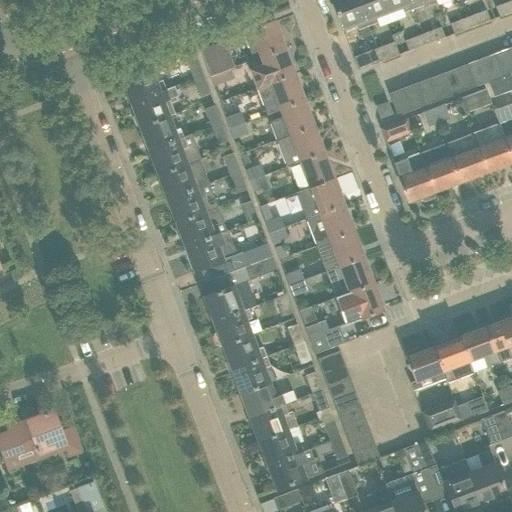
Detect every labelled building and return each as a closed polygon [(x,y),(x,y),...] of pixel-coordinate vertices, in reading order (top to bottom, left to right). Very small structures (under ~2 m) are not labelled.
[(358,30),(367,27),(357,0),(331,0),(342,29),(356,24),(358,30)] [(375,18),(388,13),(383,0),(357,0),(367,27),(377,23),(375,18)] [(402,12),(412,8),(409,0),(383,0),(388,13),(401,8),(402,12)] [(420,1),(422,0),(409,0),(412,8),(422,5),(420,1)] [(499,17),(511,12),(511,0),(510,0),(495,6),(499,17)] [(490,20),(489,19),(486,9),(467,16),(471,27),(490,20)] [(454,34),(471,27),(467,16),(449,23),(454,34)] [(252,58),(283,46),(274,21),(242,33),(252,58)] [(445,38),(444,36),(440,26),(422,33),(426,45),(445,38)] [(408,51),(426,45),(422,33),(404,40),(408,51)] [(233,65),(224,40),(200,49),(209,74),(233,65)] [(398,55),(398,53),(394,42),(376,49),(381,62),(398,55)] [(256,87),(293,73),(283,46),(252,58),(252,60),(247,62),(256,87)] [(358,70),(381,62),(376,49),(353,57),(358,70)] [(509,73),(511,72),(511,67),(505,49),(492,54),(500,75),(508,72),(509,73)] [(198,78),(203,77),(193,51),(184,55),(192,78),(197,76),(198,78)] [(487,81),(488,80),(500,75),(492,54),(479,59),(487,81)] [(488,80),(487,81),(479,59),(467,64),(476,86),(488,81),(488,80)] [(462,91),(476,86),(467,64),(453,69),(462,91)] [(230,68),(234,67),(233,65),(209,74),(214,86),(234,79),(230,68)] [(156,80),(151,68),(151,67),(120,79),(129,102),(165,89),(161,78),(156,80)] [(449,96),(462,91),(453,69),(440,74),(449,96)] [(511,89),(511,81),(509,73),(508,72),(500,75),(488,80),(488,81),(494,96),(511,89)] [(266,113),(303,98),(293,73),(256,87),(266,113)] [(435,102),(449,96),(440,74),(427,79),(435,102)] [(203,77),(198,78),(197,76),(192,78),(199,97),(209,93),(203,77)] [(422,106),(435,102),(427,79),(414,84),(422,106)] [(410,111),(422,106),(414,84),(401,89),(410,111)] [(175,96),(178,95),(174,85),(165,89),(129,102),(134,115),(133,117),(136,126),(138,127),(174,113),(170,102),(176,99),(175,96)] [(397,116),(410,111),(401,89),(388,93),(397,116)] [(464,112),(490,103),(485,89),(459,98),(464,112)] [(276,139),(313,125),(303,98),(266,113),(267,114),(278,110),(281,118),(269,122),(276,139)] [(511,102),(494,107),(497,120),(511,116),(511,102)] [(380,117),(391,113),(387,103),(376,106),(380,117)] [(438,122),(449,118),(443,104),(433,108),(438,122)] [(216,126),(221,124),(214,105),(204,109),(210,125),(215,123),(216,126)] [(428,127),(438,122),(433,108),(422,112),(428,127)] [(228,127),(243,122),(239,112),(225,117),(228,127)] [(169,115),(174,113),(138,127),(139,127),(147,150),(183,137),(179,127),(174,129),(169,115)] [(511,161),(511,118),(498,124),(511,161)] [(385,142),(411,133),(406,119),(380,128),(385,142)] [(233,139),(247,133),(243,122),(228,127),(233,139)] [(221,124),(216,126),(215,123),(210,125),(218,145),(228,141),(221,124)] [(486,171),(511,161),(498,124),(472,133),(486,171)] [(286,165),(323,151),(313,125),(276,139),(286,165)] [(460,181),(486,171),(472,133),(446,143),(460,181)] [(157,175),(200,158),(191,135),(184,138),(183,137),(147,150),(157,175)] [(434,191),(435,191),(460,181),(446,143),(420,153),(434,191)] [(308,187),(332,178),(323,151),(286,165),(287,168),(299,163),(308,187)] [(234,174),(239,172),(232,153),(222,157),(228,174),(233,172),(234,174)] [(435,191),(434,191),(420,153),(393,163),(407,201),(420,197),(421,200),(424,201),(434,198),(436,194),(435,191)] [(199,159),(200,158),(157,175),(166,198),(207,183),(199,159)] [(248,180),(263,174),(259,164),(244,170),(248,180)] [(239,172),(234,174),(233,172),(228,174),(235,193),(245,189),(239,172)] [(252,191),(267,185),(263,174),(248,180),(252,191)] [(305,219),(342,204),(332,178),(308,187),(308,188),(295,193),(305,219)] [(175,223),(217,206),(207,183),(166,198),(175,223)] [(247,222),(256,218),(249,201),(240,205),(247,222)] [(315,245),(352,231),(342,204),(305,219),(315,245)] [(184,247),(226,231),(217,206),(175,223),(184,247)] [(279,217),(265,222),(269,233),(283,227),(279,217)] [(273,244),(287,239),(283,227),(269,233),(273,244)] [(226,231),(184,247),(193,271),(201,268),(205,281),(211,279),(244,267),(272,256),(266,243),(242,252),(237,254),(228,230),(226,231)] [(338,265),(362,256),(352,231),(315,245),(325,270),(338,265)] [(249,280),(277,269),(272,256),(244,267),(249,280)] [(362,256),(338,265),(348,292),(372,283),(362,256)] [(288,284),(301,279),(297,269),(284,275),(288,284)] [(293,297),(307,291),(301,279),(288,284),(293,297)] [(212,321),(255,304),(246,281),(203,297),(212,321)] [(345,324),(382,310),(372,283),(348,292),(335,297),(345,324)] [(282,316),(291,312),(284,294),(275,298),(282,316)] [(248,307),(255,304),(212,321),(216,333),(215,333),(212,337),(216,346),(252,333),(246,320),(252,318),(248,307)] [(511,317),(486,328),(499,363),(511,358),(507,348),(511,345),(511,317)] [(324,320),(304,327),(314,354),(337,345),(345,342),(339,327),(338,325),(327,329),(324,320)] [(297,342),(302,340),(296,324),(286,328),(293,346),(298,344),(297,342)] [(487,368),(499,363),(486,328),(460,337),(470,362),(482,357),(487,368)] [(262,347),(258,349),(252,333),(216,346),(216,347),(220,348),(222,347),(230,369),(266,355),(262,347)] [(474,372),(470,362),(460,337),(434,347),(447,382),(474,372)] [(299,363),(310,359),(302,340),(297,342),(298,344),(293,346),(299,363)] [(420,346),(405,352),(415,380),(416,381),(432,374),(435,382),(445,378),(446,383),(447,382),(434,347),(422,352),(420,346)] [(322,373),(343,364),(339,351),(317,359),(322,373)] [(265,367),(270,365),(266,355),(230,369),(239,393),(270,381),(265,367)] [(326,385),(348,377),(343,364),(322,373),(326,385)] [(316,390),(321,388),(314,372),(304,376),(310,393),(311,392),(312,395),(317,393),(316,390)] [(331,399),(353,390),(348,377),(326,385),(331,399)] [(280,393),(276,395),(270,381),(239,393),(248,416),(284,403),(280,393)] [(511,396),(508,386),(496,391),(502,405),(511,401),(511,396)] [(317,418),(330,413),(321,388),(316,390),(317,393),(312,395),(311,392),(310,393),(318,412),(315,413),(317,418)] [(336,411),(358,403),(353,390),(331,399),(336,411)] [(456,406),(453,400),(421,412),(429,433),(461,420),(456,406)] [(461,420),(473,415),(467,402),(456,406),(461,420)] [(292,412),(288,413),(284,403),(248,416),(257,441),(297,425),(292,412)] [(341,425),(363,416),(358,403),(336,411),(341,425)] [(72,426),(60,430),(53,410),(26,420),(29,428),(0,438),(0,450),(7,470),(66,449),(69,456),(81,451),(72,426)] [(502,441),(511,436),(511,432),(504,411),(492,415),(502,441)] [(334,438),(339,436),(330,413),(317,418),(320,425),(322,425),(328,441),(329,441),(330,443),(335,441),(334,438)] [(490,445),(502,441),(492,415),(480,420),(490,445)] [(346,438),(368,429),(363,416),(341,425),(346,438)] [(297,425),(257,441),(266,465),(309,448),(301,451),(297,442),(303,440),(297,425)] [(351,451),(373,442),(368,429),(346,438),(351,451)] [(338,466),(349,462),(339,436),(334,438),(335,441),(330,443),(329,441),(328,441),(338,466)] [(435,466),(425,440),(413,444),(423,470),(435,466)] [(357,466),(379,458),(373,442),(351,451),(357,466)] [(412,474),(423,470),(413,444),(402,449),(411,471),(412,474)] [(306,461),(313,458),(309,448),(266,465),(275,490),(312,476),(306,461)] [(506,495),(499,476),(488,449),(477,453),(481,465),(467,470),(480,505),(506,495)] [(435,465),(423,470),(431,492),(432,493),(433,492),(432,491),(446,486),(456,511),(461,511),(480,505),(467,470),(463,460),(451,465),(440,469),(437,470),(435,465)] [(344,499),(357,494),(347,469),(335,474),(344,499)] [(411,471),(383,481),(390,500),(394,511),(423,511),(420,505),(417,497),(431,492),(423,470),(412,474),(411,471)] [(334,503),(344,499),(335,474),(324,478),(334,503)] [(103,511),(93,482),(78,488),(86,511),(103,511)] [(276,510),(302,500),(298,488),(272,498),(276,510)] [(394,511),(390,500),(377,505),(372,495),(362,499),(366,511),(394,511)]
